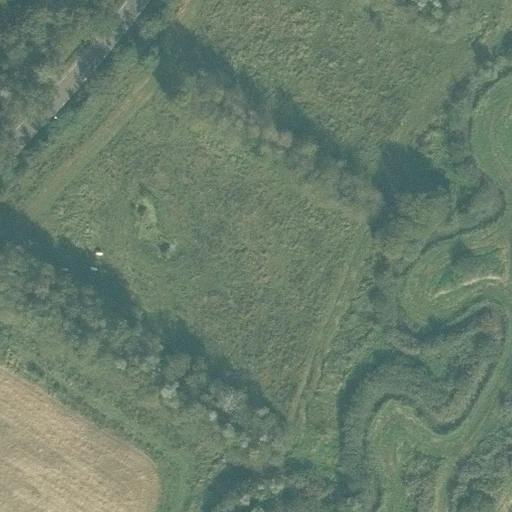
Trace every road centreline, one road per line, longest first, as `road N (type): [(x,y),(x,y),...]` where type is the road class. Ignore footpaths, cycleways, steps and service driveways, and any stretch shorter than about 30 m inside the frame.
road 1 (tertiary): [(0,156),(84,71),(137,0)]
road 2 (track): [(511,363),(451,462),(445,511)]
